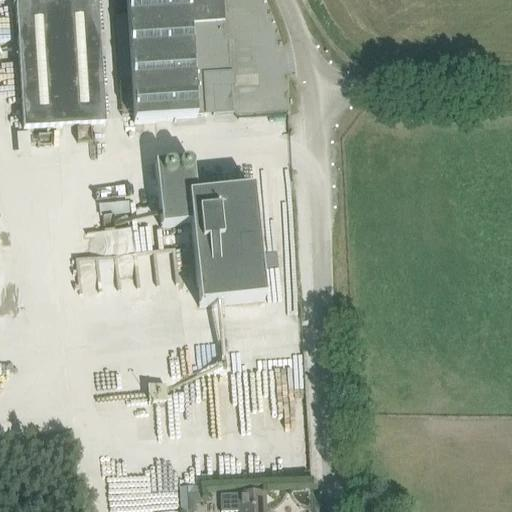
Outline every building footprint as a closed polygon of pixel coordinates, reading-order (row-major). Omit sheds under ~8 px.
[(96,0),(84,0),(14,4),(22,132),(104,126),(96,0)] [(125,0),(130,81),(119,82),(121,116),(132,116),(133,126),(176,123),(196,121),(196,117),(206,117),(206,112),(212,112),(213,116),(233,115),(231,85),(228,86),(227,77),(231,77),(228,38),(224,38),(221,0),(125,0)] [(188,227),(197,310),(263,303),(251,193),(194,199),(190,163),(153,167),(159,230),(188,227)] [(166,402),(165,387),(147,389),(148,404),(166,402)] [(128,479),(99,485),(103,509),(121,506),(119,495),(131,493),(128,479)] [(199,488),(179,489),(180,511),(194,511),(195,504),(200,504),(199,488)] [(265,511),(265,493),(220,496),(221,511),(239,510),(239,511),(265,511)]
